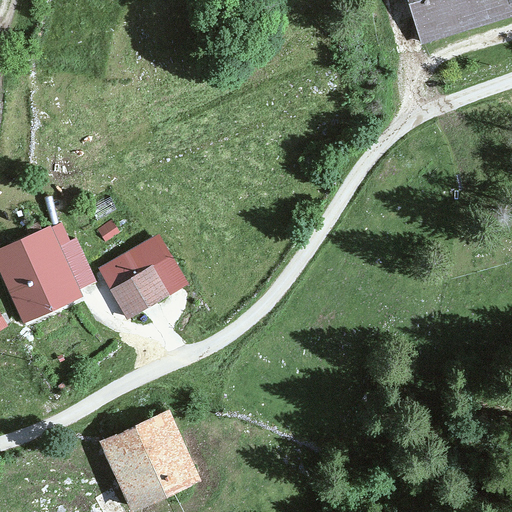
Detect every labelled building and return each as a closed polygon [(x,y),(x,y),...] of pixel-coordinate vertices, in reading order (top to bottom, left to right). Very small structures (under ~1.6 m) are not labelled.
[(511,0),(435,0),(446,35),(511,16),(511,0)] [(69,223),(15,248),(43,308),(97,284),(69,223)] [(171,235),(130,263),(155,301),(196,273),(171,235)] [(0,300),(0,328),(13,320),(0,300)] [(125,435),(157,499),(216,469),(184,406),(125,435)]
